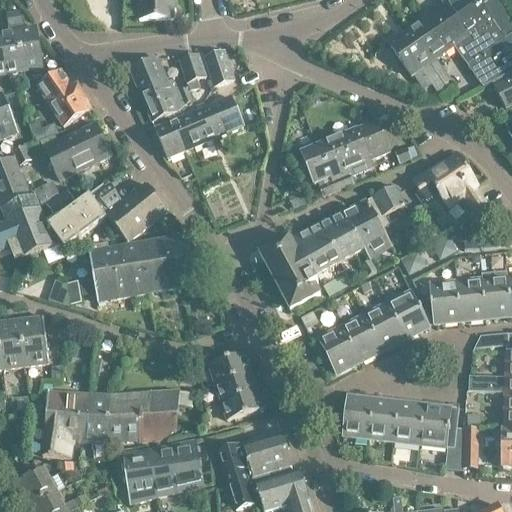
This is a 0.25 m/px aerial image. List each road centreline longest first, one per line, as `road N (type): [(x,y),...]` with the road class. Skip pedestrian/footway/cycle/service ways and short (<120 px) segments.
road 1 (residential): [(511,189),(465,142),(295,63),(267,37)]
road 2 (residential): [(258,330),(197,356),(0,301)]
road 3 (residential): [(216,251),(78,56)]
road 4 (residential): [(318,466),(511,498)]
road 5 (residential): [(318,466),(258,330)]
road 6 (residential): [(78,56),(215,37)]
